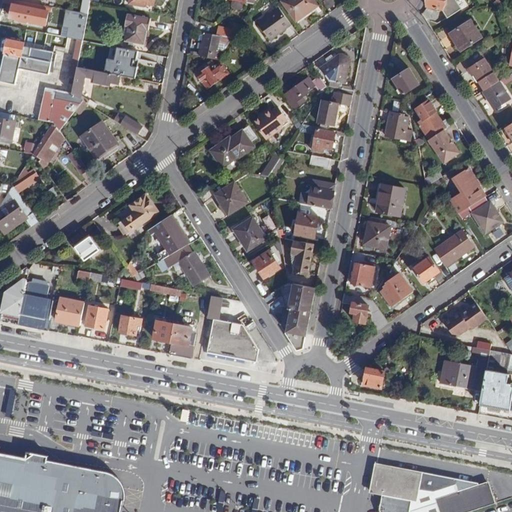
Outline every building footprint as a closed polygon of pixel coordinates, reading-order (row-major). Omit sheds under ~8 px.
[(319,6),(314,0),(284,0),(283,1),(297,21),(319,6)] [(428,0),(427,8),(444,11),(448,18),(462,9),(456,0),(428,0)] [(46,24),(48,11),(15,5),(13,18),(46,24)] [(270,39),(291,24),(280,8),(259,23),(270,39)] [(74,11),(68,38),(83,40),(88,14),(74,11)] [(148,31),(150,19),(129,15),(127,26),(128,26),(125,40),(144,44),(146,30),(148,31)] [(482,37),(472,20),(451,34),(462,50),(482,37)] [(237,30),(241,24),(230,21),(228,28),(237,30)] [(218,35),(221,36),(232,38),(237,30),(228,28),(221,26),(218,35)] [(205,33),(200,56),(216,59),(221,36),(218,35),(205,33)] [(221,36),(216,59),(219,59),(232,38),(221,36)] [(83,40),(68,38),(66,51),(80,54),(83,40)] [(20,69),(50,75),(55,51),(25,45),(26,43),(9,40),(0,81),(16,84),(20,69)] [(50,75),(48,88),(73,93),(78,67),(80,54),(66,51),(55,49),(55,51),(50,75)] [(331,80),(345,82),(349,62),(349,58),(347,56),(343,55),(340,55),(322,68),(331,80)] [(501,81),(485,56),(471,65),(487,90),(501,81)] [(208,87),(229,73),(221,62),(216,65),(214,61),(197,72),(208,87)] [(78,67),(73,93),(82,99),(82,95),(86,76),(93,78),(93,81),(111,84),(111,82),(119,83),(121,75),(78,67)] [(419,84),(410,69),(394,79),(402,92),(406,93),(419,84)] [(487,90),(484,92),(495,109),(511,99),(503,87),(511,80),(511,73),(501,81),(487,90)] [(319,91),(327,86),(320,76),(312,81),(309,78),(286,95),(295,108),(307,100),(304,96),(310,92),(309,90),(316,85),(319,91)] [(46,88),(40,120),(54,123),(73,93),(48,88),(46,88)] [(351,106),(354,91),(344,89),(343,93),(335,92),(333,103),(323,101),(319,122),(335,125),(339,104),(351,106)] [(73,93),(54,123),(60,131),(76,110),(83,100),(82,99),(73,93)] [(83,100),(89,103),(90,104),(92,101),(82,95),(82,99),(83,100)] [(83,100),(76,110),(81,113),(89,103),(83,100)] [(430,140),(444,130),(447,129),(443,123),(436,112),(437,111),(430,100),(417,109),(424,119),(419,122),(430,140)] [(260,117),(254,121),(266,139),(283,127),(282,124),(288,120),(278,107),(272,111),(270,107),(263,112),(264,114),(260,117)] [(387,136),(410,140),(412,130),(408,130),(410,123),(409,123),(410,117),(391,112),(387,136)] [(122,125),(139,136),(145,128),(127,117),(122,125)] [(0,139),(12,142),(16,122),(0,118),(0,139)] [(118,142),(104,122),(83,136),(98,157),(118,142)] [(60,131),(54,123),(40,144),(34,154),(48,162),(65,138),(60,131)] [(318,127),(303,124),(300,129),(317,132),(318,129),(318,127)] [(258,138),(249,126),(232,138),(230,137),(211,150),(223,167),(239,156),(240,158),(256,146),(253,141),(258,138)] [(318,129),(317,132),(314,150),(323,152),(324,147),(332,149),(335,133),(318,129)] [(430,140),(429,140),(445,164),(460,153),(444,130),(430,140)] [(24,152),(25,152),(34,154),(40,144),(26,142),(24,152)] [(78,156),(73,148),(66,153),(72,161),(78,156)] [(280,159),(276,153),(261,175),(269,176),(280,159)] [(33,155),(44,169),(48,162),(34,154),(33,155)] [(312,155),(310,164),(329,167),(330,159),(312,155)] [(82,176),(89,171),(78,156),(72,161),(82,176)] [(453,202),(460,213),(486,197),(479,186),(480,185),(470,168),(453,178),(464,195),(453,202)] [(39,179),(33,170),(20,180),(22,183),(16,186),(20,193),(39,179)] [(241,171),(213,189),(223,205),(219,207),(225,217),(248,202),(236,182),(250,173),(241,171)] [(302,193),(300,203),(331,209),(336,184),(314,180),(311,194),(302,193)] [(400,216),(405,189),(383,185),(377,211),(400,216)] [(26,219),(32,226),(39,221),(13,186),(3,203),(11,215),(0,222),(0,226),(5,234),(26,219)] [(159,212),(147,194),(131,205),(136,212),(122,222),(128,232),(159,212)] [(486,197),(460,213),(463,219),(473,213),(486,233),(504,221),(491,201),(489,202),(486,197)] [(295,240),(300,241),(301,235),(315,237),(320,210),(310,208),(308,214),(300,212),(295,240)] [(169,217),(153,227),(167,249),(162,253),(164,258),(188,244),(185,239),(187,238),(176,220),(172,222),(169,217)] [(267,238),(254,217),(235,229),(248,250),(267,238)] [(392,221),(371,217),(366,244),(387,248),(392,221)] [(279,229),(280,238),(288,239),(290,229),(281,227),(281,229),(279,229)] [(436,250),(447,266),(474,246),(463,230),(436,250)] [(100,250),(91,236),(76,247),(86,260),(100,250)] [(309,274),(314,244),(300,241),(295,240),(293,253),(299,254),(296,271),(309,274)] [(188,244),(164,258),(158,262),(163,271),(174,265),(175,266),(180,264),(194,285),(210,275),(196,252),(194,253),(189,244),(188,244)] [(281,267),(270,251),(255,260),(265,277),(281,267)] [(440,271),(431,257),(415,268),(424,282),(440,271)] [(374,278),(376,267),(357,263),(353,284),(371,287),(373,278),(374,278)] [(132,274),(128,267),(123,271),(128,277),(132,274)] [(91,272),(80,270),(78,278),(90,280),(91,272)] [(143,271),(135,276),(138,281),(146,276),(143,271)] [(91,272),(90,280),(102,282),(104,275),(91,272)] [(413,290),(401,274),(384,286),(385,289),(382,291),(392,305),(413,290)] [(3,308),(0,307),(0,321),(2,321),(3,313),(20,317),(27,282),(28,279),(24,279),(7,292),(3,308)] [(20,317),(18,324),(48,330),(55,299),(47,297),(49,286),(27,282),(20,317)] [(153,284),(142,282),(141,288),(151,290),(153,284)] [(181,296),(182,290),(153,284),(151,290),(181,296)] [(288,331),(286,331),(298,350),(304,349),(316,288),(295,284),(290,308),(286,308),(283,321),(290,323),(288,331)] [(346,294),(344,303),(352,305),(351,313),(355,314),(353,322),(371,325),(377,332),(390,323),(372,299),(346,294)] [(220,320),(224,298),(213,296),(208,319),(215,320),(215,319),(220,320)] [(58,321),(81,325),(85,302),(62,298),(58,321)] [(488,318),(478,304),(463,315),(461,313),(446,324),(454,334),(459,335),(471,327),(473,329),(488,318)] [(105,328),(109,310),(91,306),(87,325),(105,328)] [(143,325),(144,320),(124,316),(121,331),(137,334),(139,324),(143,325)] [(231,356),(237,323),(220,320),(215,319),(215,320),(209,351),(231,356)] [(172,342),(176,324),(158,320),(155,338),(172,342)] [(244,324),(237,323),(231,356),(257,361),(259,349),(244,324)] [(170,354),(192,358),(197,334),(192,333),(193,327),(176,324),(172,342),(170,354)] [(491,350),(473,347),(471,358),(479,360),(477,367),(446,360),(442,383),(483,392),(491,350)] [(483,392),(481,405),(510,410),(511,400),(511,377),(509,377),(510,374),(508,373),(509,369),(511,369),(511,354),(491,350),(483,392)] [(382,388),(385,372),(368,368),(365,384),(382,388)] [(455,388),(453,394),(463,396),(465,390),(455,388)] [(183,409),(181,421),(187,422),(189,410),(183,409)] [(0,511),(122,511),(125,500),(125,495),(122,485),(118,479),(111,475),(47,463),(47,457),(34,454),(26,459),(21,453),(5,450),(0,452),(0,511)] [(481,484),(377,464),(372,491),(385,493),(382,508),(382,511),(464,511),(496,502),(490,483),(481,485),(481,484)]
